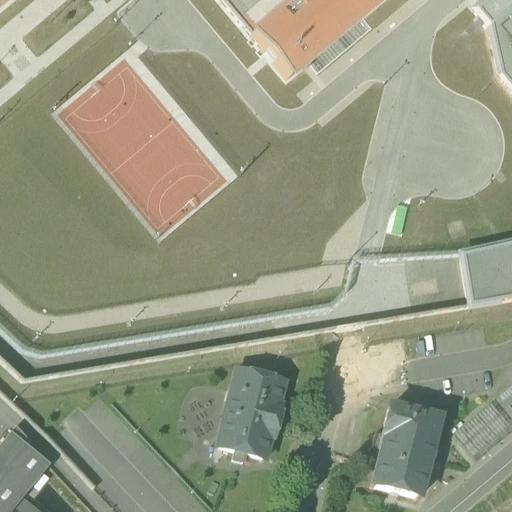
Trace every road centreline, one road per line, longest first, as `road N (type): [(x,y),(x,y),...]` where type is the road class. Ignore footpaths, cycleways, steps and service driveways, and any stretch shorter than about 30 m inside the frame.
road 1 (residential): [(511,356),(336,387),(304,511)]
road 2 (residential): [(0,411),(98,511)]
